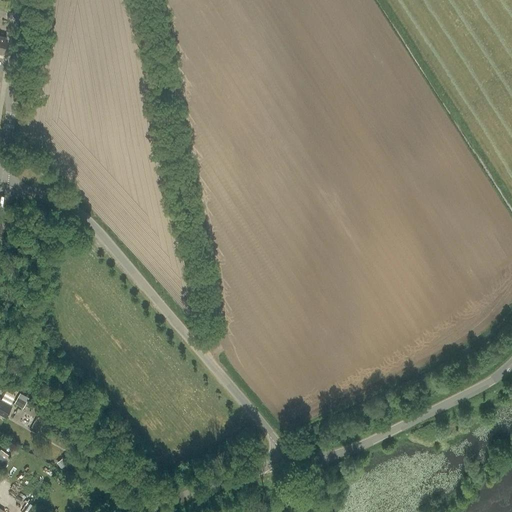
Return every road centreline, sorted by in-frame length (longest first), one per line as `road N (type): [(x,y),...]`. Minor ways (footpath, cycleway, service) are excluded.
road 1 (unclassified): [(2,185),(54,198),(81,215),(272,436),(287,465)]
road 2 (unclassified): [(511,365),(367,443),(287,465)]
road 3 (tertiary): [(2,185),(28,0)]
road 4 (unclassified): [(287,465),(191,492),(158,511)]
